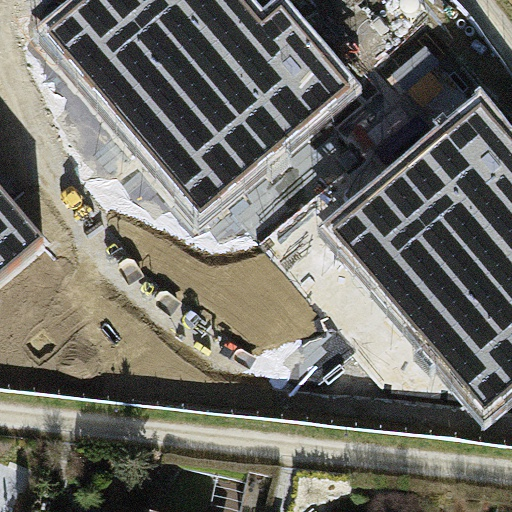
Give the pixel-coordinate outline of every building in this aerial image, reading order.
[(262,30),(236,0),(130,0),(133,2),(64,60),(116,121),(135,104),(220,203),(350,93),(282,14),(262,30)] [(511,147),(481,112),(352,223),(437,322),(418,338),(469,398),(511,361),(511,147)] [(0,280),(44,243),(0,191),(0,280)] [(266,511),(271,487),(247,482),(241,511),(266,511)] [(511,511),(511,502),(499,500),(496,511),(511,511)]
